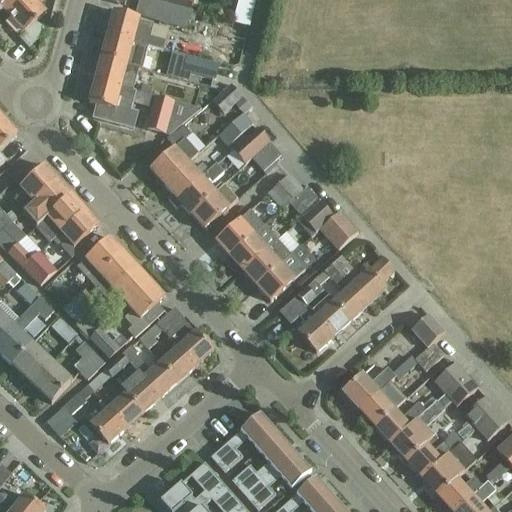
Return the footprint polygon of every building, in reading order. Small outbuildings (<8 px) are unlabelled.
[(0,0),(0,8),(5,14),(20,0),(0,0)] [(43,0),(34,0),(33,2),(31,0),(20,0),(5,14),(25,36),(46,16),(39,8),(45,2),(43,0)] [(141,0),(139,0),(135,17),(187,31),(192,14),(152,3),(141,0)] [(195,0),(152,0),(152,1),(192,13),(195,0)] [(247,28),(253,0),(237,0),(231,23),(247,28)] [(149,27),(139,24),(140,22),(133,20),(114,15),(108,38),(130,44),(144,48),(148,49),(164,53),(166,45),(149,41),(153,28),(149,27)] [(130,44),(108,38),(102,61),(125,67),(127,68),(139,71),(142,72),(148,49),(144,48),(130,44)] [(215,81),(219,66),(218,65),(186,58),(183,73),(215,81)] [(125,67),(102,61),(96,83),(121,90),(133,93),(139,71),(127,68),(125,67)] [(130,118),(135,102),(134,102),(136,94),(134,94),(133,93),(121,90),(96,83),(89,107),(130,118)] [(153,90),(142,87),(140,95),(150,98),(153,90)] [(235,107),(243,116),(244,117),(251,111),(231,87),(211,104),(223,117),(235,107)] [(155,100),(151,116),(170,121),(174,105),(155,100)] [(172,118),(186,126),(195,112),(181,103),(172,118)] [(244,117),(243,116),(217,140),(227,151),(253,127),(244,117)] [(0,157),(0,152),(2,151),(16,138),(0,120),(0,167),(5,163),(0,157)] [(183,128),(177,134),(176,133),(167,141),(166,142),(174,151),(165,160),(150,173),(164,188),(188,166),(199,157),(185,141),(191,136),(183,128)] [(252,162),(252,163),(270,147),(258,132),(233,153),(245,168),(252,162)] [(270,147),(252,163),(263,175),(264,174),(267,177),(284,163),(270,147)] [(188,166),(164,188),(173,198),(168,202),(173,207),(209,174),(202,166),(194,173),(188,166)] [(217,167),(209,174),(173,207),(177,212),(182,208),(191,218),(215,196),(209,189),(224,176),(217,167)] [(34,206),(58,184),(44,169),(20,191),(34,206)] [(290,179),(269,198),(282,212),(289,206),(303,193),(290,179)] [(47,221),(72,199),(58,184),(34,206),(24,215),(37,230),(47,221)] [(205,233),(229,211),(238,203),(224,188),(215,196),(191,218),(205,233)] [(303,193),(289,206),(302,221),(320,205),(308,191),(304,195),(303,193)] [(61,236),(85,213),(72,199),(47,221),(61,236)] [(320,205),(302,221),(315,236),(320,232),(333,221),(320,205)] [(0,235),(3,233),(11,224),(0,212),(0,235)] [(75,250),(99,229),(85,213),(61,236),(68,243),(61,249),(71,261),(79,254),(75,250)] [(250,213),(240,223),(215,245),(229,260),(264,229),(250,213)] [(333,221),(320,232),(338,253),(358,235),(340,215),(333,221)] [(278,243),(264,229),(229,260),(243,275),(278,243)] [(3,233),(0,235),(0,248),(8,257),(17,247),(3,233)] [(314,255),(327,246),(320,237),(307,246),(314,255)] [(77,270),(91,285),(124,256),(110,240),(77,270)] [(256,290),(291,258),(278,243),(243,275),(256,290)] [(22,271),(32,262),(17,247),(8,257),(22,271)] [(56,273),(38,256),(32,262),(22,271),(40,289),(56,273)] [(137,270),(124,256),(91,285),(105,300),(137,270)] [(305,273),(291,258),(256,290),(270,305),(295,283),(294,282),(305,273)] [(332,269),(368,310),(386,293),(381,287),(395,275),(383,262),(370,273),(369,273),(360,281),(347,267),(348,266),(342,260),(332,269)] [(2,263),(0,264),(0,279),(11,291),(20,282),(2,263)] [(333,305),(351,325),(368,310),(332,269),(325,274),(331,280),(344,295),(333,305)] [(137,270),(105,300),(109,306),(120,301),(126,308),(151,285),(137,270)] [(165,301),(151,285),(126,308),(133,315),(126,321),(133,329),(127,334),(134,342),(149,328),(142,321),(165,301)] [(16,296),(30,309),(39,300),(25,287),(16,296)] [(52,301),(63,312),(76,300),(64,289),(52,301)] [(307,291),(297,299),(306,309),(316,301),(307,291)] [(312,316),(306,309),(297,299),(280,316),(290,328),(299,320),(307,328),(299,336),(316,356),(334,340),(312,316)] [(53,315),(39,300),(30,309),(18,322),(0,341),(0,358),(12,369),(32,347),(21,336),(39,317),(45,323),(53,315)] [(89,314),(76,300),(63,312),(77,326),(87,317),(86,316),(89,314)] [(334,340),(351,325),(333,305),(329,300),(312,316),(334,340)] [(0,305),(0,341),(18,322),(0,305)] [(157,327),(163,334),(181,318),(175,311),(157,327)] [(100,330),(87,317),(77,326),(75,328),(89,342),(99,331),(100,330)] [(166,331),(163,334),(178,351),(196,370),(214,355),(196,335),(195,336),(180,319),(166,331)] [(428,352),(433,347),(445,337),(428,319),(412,334),(428,352)] [(77,339),(62,324),(54,333),(68,347),(77,339)] [(157,327),(139,343),(148,353),(157,345),(154,342),(163,334),(157,327)] [(117,341),(113,345),(99,331),(89,342),(109,362),(119,351),(119,352),(127,345),(123,340),(117,341)] [(74,370),(87,384),(105,367),(84,346),(75,354),(82,361),(74,370)] [(32,347),(12,369),(31,387),(52,365),(32,347)] [(443,359),(433,347),(428,352),(415,364),(411,360),(402,368),(408,375),(417,367),(426,376),(443,359)] [(178,386),(161,366),(151,375),(135,358),(137,355),(131,349),(121,358),(128,366),(137,376),(161,401),(178,386)] [(178,386),(196,370),(178,351),(161,366),(178,386)] [(112,381),(128,366),(121,358),(105,373),(111,380),(112,381)] [(52,407),(65,392),(73,384),(52,365),(31,387),(52,407)] [(433,386),(444,398),(466,377),(455,365),(433,386)] [(402,368),(393,377),(388,371),(370,387),(363,378),(343,396),(359,413),(390,385),(394,380),(398,384),(408,375),(402,368)] [(104,385),(111,380),(105,373),(87,389),(93,395),(104,385)] [(144,417),(161,401),(137,376),(121,391),(126,397),(144,417)] [(466,377),(444,398),(452,405),(457,411),(478,391),(477,390),(478,389),(469,378),(467,379),(466,377)] [(398,394),(393,388),(390,385),(359,413),(375,431),(394,413),(387,405),(398,394)] [(93,395),(87,389),(63,411),(71,419),(87,404),(85,403),(93,395)] [(144,417),(126,397),(109,413),(126,432),(144,417)] [(476,432),(477,433),(498,413),(486,399),(464,418),(469,423),(464,428),(471,436),(476,432)] [(443,413),(436,405),(425,415),(390,448),(386,451),(394,459),(398,456),(407,466),(426,448),(433,441),(425,432),(444,415),(443,413)] [(402,421),(394,413),(375,431),(390,448),(425,415),(418,406),(402,421)] [(108,448),(126,432),(109,413),(91,428),(108,448)] [(509,425),(498,413),(477,433),(487,444),(509,425)] [(279,438),(261,419),(212,462),(225,478),(244,461),(237,454),(249,443),(257,453),(256,453),(259,456),(279,438)] [(246,501),(295,457),(279,438),(259,456),(261,458),(270,467),(258,478),(251,470),(233,486),(246,501)] [(508,467),(511,463),(511,438),(495,453),(505,464),(508,467)] [(433,455),(426,448),(407,466),(422,482),(451,456),(443,446),(433,455)] [(438,501),(458,483),(456,482),(464,475),(456,466),(466,457),(458,449),(451,456),(422,482),(438,501)] [(246,501),(255,511),(262,511),(277,499),(270,491),(282,481),(290,491),(292,494),(312,477),(295,457),(246,501)] [(182,489),(181,488),(166,500),(160,506),(165,511),(200,511),(226,490),(205,466),(188,481),(189,482),(190,481),(203,496),(194,505),(181,490),(182,489)] [(0,488),(10,476),(1,469),(0,470),(0,488)] [(492,487),(502,478),(496,472),(487,481),(489,484),(492,487)] [(464,489),(458,483),(438,501),(435,504),(441,511),(443,511),(447,510),(448,511),(457,511),(483,489),(474,480),(464,489)] [(18,482),(12,488),(20,494),(25,488),(18,482)] [(322,511),(334,502),(317,482),(283,511),(298,511),(304,507),(308,511),(322,511)] [(492,487),(489,484),(483,489),(457,511),(484,511),(480,508),(495,494),(491,488),(492,487)] [(244,511),(226,490),(210,504),(217,511),(244,511)] [(13,511),(42,511),(25,498),(13,511)] [(343,511),(334,502),(322,511),(343,511)]
